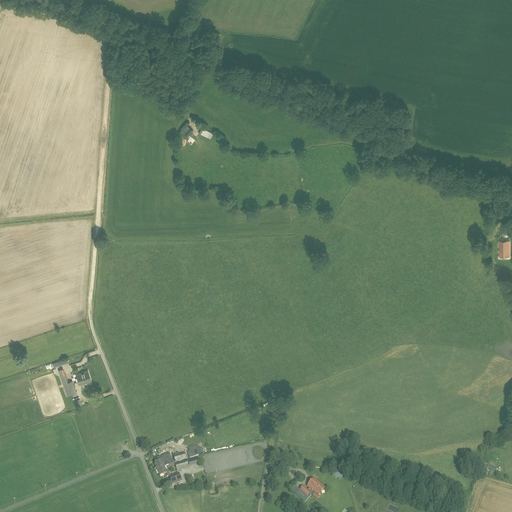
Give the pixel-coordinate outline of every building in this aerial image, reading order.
[(184,134),(188,137),(193,130),(190,128),(184,134)] [(201,128),(199,133),(210,139),(213,134),(201,128)] [(498,240),(498,257),(510,257),(510,241),(498,240)] [(91,381),(88,371),(76,374),(79,385),(91,381)] [(65,375),(61,377),(67,396),(76,393),(72,381),(68,382),(65,375)] [(189,458),(204,453),(202,447),(199,448),(198,445),(192,447),(192,446),(188,448),(189,451),(187,452),(189,458)] [(173,456),(175,462),(186,459),(184,452),(173,456)] [(163,459),(161,460),(154,463),(157,470),(164,467),(166,466),(166,464),(172,461),(170,454),(163,457),(163,459)] [(186,459),(175,462),(172,463),(173,466),(175,466),(177,472),(189,468),(186,459)] [(169,476),(169,475),(166,469),(165,470),(164,467),(157,470),(156,471),(157,474),(158,473),(159,476),(164,475),(165,477),(169,476)] [(334,469),(332,476),(341,480),(344,472),(334,469)] [(179,475),(169,478),(172,485),(181,481),(179,475)] [(311,494),(312,496),(315,493),(318,496),(325,487),(314,478),(307,486),(309,488),(308,490),(303,486),(296,494),(305,502),(311,494)]
